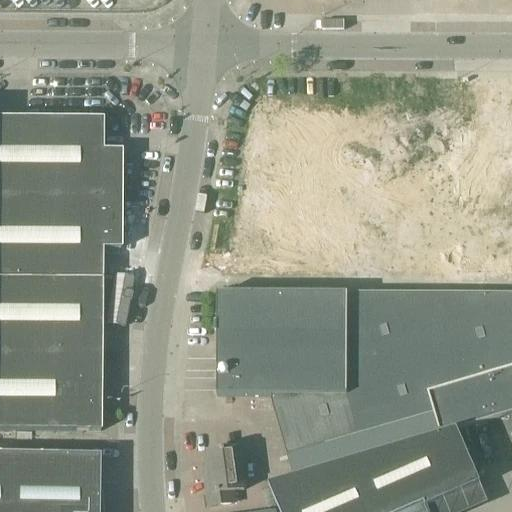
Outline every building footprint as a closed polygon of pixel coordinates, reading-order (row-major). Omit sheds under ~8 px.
[(273,95),(246,95),(236,160),(239,160),(220,275),(511,274),(511,95),(273,98),(273,95)] [(0,431),(74,432),(99,432),(101,250),(120,250),(120,152),(102,151),(101,120),(0,119),(0,431)] [(218,295),(217,397),(270,397),(288,456),(434,414),(439,432),(440,431),(441,435),(455,431),(511,414),(511,296),(347,295),(218,295)] [(425,511),(424,509),(479,485),(455,431),(441,435),(268,486),(279,511),(425,511)] [(210,479),(205,480),(207,495),(211,495),(211,497),(217,496),(218,506),(234,504),(232,492),(244,491),(238,450),(207,453),(210,479)] [(0,511),(100,511),(99,495),(97,495),(98,457),(0,455),(0,511)]
